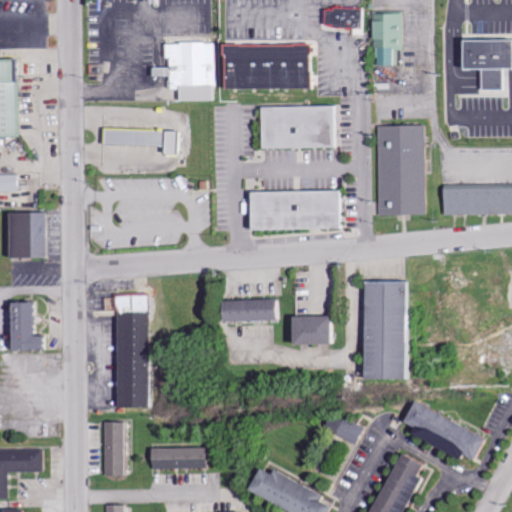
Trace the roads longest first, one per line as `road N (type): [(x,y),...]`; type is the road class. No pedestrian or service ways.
road 1 (residential): [(78,511),(74,0)]
road 2 (residential): [(75,268),(511,235)]
